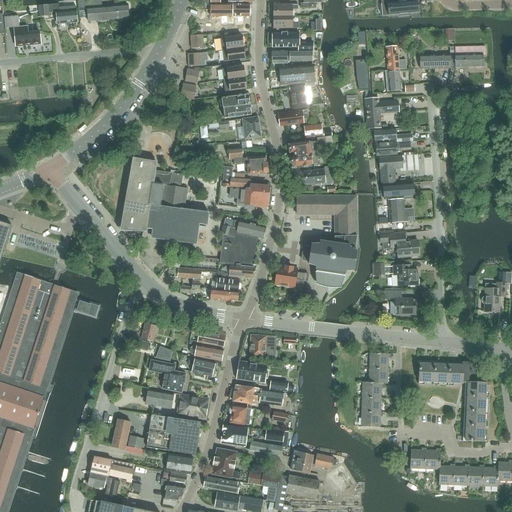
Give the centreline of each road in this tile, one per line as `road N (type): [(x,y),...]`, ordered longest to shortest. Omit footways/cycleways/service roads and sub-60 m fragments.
road 1 (residential): [(244,319),(278,193),(259,62),(261,0)]
road 2 (residential): [(74,511),(72,490),(139,275)]
road 3 (residential): [(441,340),(429,96)]
road 4 (residential): [(244,319),(441,340)]
road 5 (residential): [(187,496),(244,319)]
road 6 (tertiary): [(49,168),(102,130),(160,49)]
road 7 (residential): [(0,63),(160,49)]
road 8 (residential): [(139,275),(49,168)]
road 9 (residential): [(511,448),(453,452),(446,433),(401,432)]
